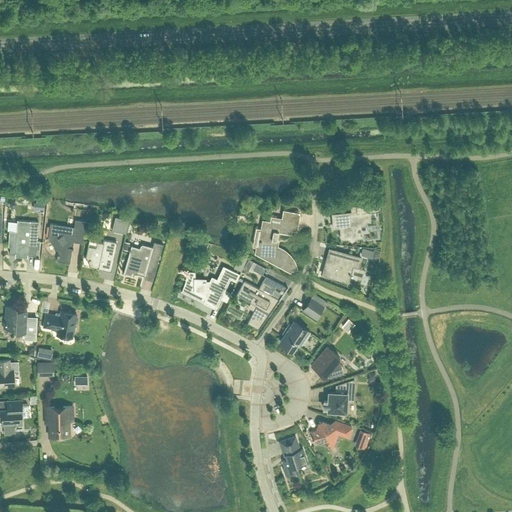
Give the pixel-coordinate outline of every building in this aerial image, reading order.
[(332,214),(333,224),(335,223),(338,227),(340,226),(341,238),(351,240),(360,234),(359,225),(360,224),(364,222),(364,220),(368,220),(368,212),(382,210),(381,202),(355,205),(355,212),(332,214)] [(254,253),(290,272),(289,271),(293,261),(292,260),(291,258),(291,257),(289,255),(287,253),(285,251),(282,249),(279,248),(277,246),(275,246),(276,240),(278,232),(291,234),(292,225),(296,226),(299,212),(282,209),(280,222),(261,219),(260,228),(261,229),(258,246),(255,246),(254,253)] [(111,230),(125,233),(128,219),(115,216),(111,230)] [(29,221),(17,220),(17,219),(16,231),(9,230),(8,246),(10,246),(9,253),(14,254),(14,256),(15,256),(26,256),(26,257),(27,257),(27,254),(35,255),(36,249),(39,249),(39,241),(37,240),(38,221),(30,221),(30,220),(29,220),(29,221)] [(47,238),(58,251),(57,253),(56,254),(57,255),(56,260),(69,262),(71,248),(73,248),(73,247),(70,247),(71,241),(82,243),(85,221),(75,219),(74,227),(57,225),(57,224),(50,223),(47,238)] [(88,266),(110,270),(116,242),(103,239),(103,242),(97,241),(97,239),(89,237),(85,258),(88,259),(88,262),(89,262),(88,266)] [(123,273),(131,276),(133,271),(144,274),(146,269),(155,272),(163,244),(153,241),(152,246),(142,244),(140,245),(139,247),(131,245),(130,248),(129,248),(128,250),(129,251),(123,273)] [(322,274),(347,281),(352,265),(358,267),(360,257),(329,249),(322,274)] [(249,263),(247,268),(257,272),(259,267),(249,263)] [(220,274),(217,279),(211,276),(209,280),(194,280),(194,271),(188,271),(181,290),(180,289),(180,290),(203,302),(204,300),(217,306),(230,279),(231,279),(234,271),(223,265),(219,273),(220,274)] [(258,328),(258,329),(279,299),(278,298),(271,294),(274,288),(262,280),(258,288),(243,280),(233,299),(233,300),(236,295),(256,305),(247,322),(258,328)] [(302,309),(315,318),(324,305),(311,296),(302,309)] [(26,310),(20,309),(20,308),(18,306),(16,306),(5,305),(5,316),(4,316),(3,328),(15,329),(15,332),(25,333),(26,310)] [(59,315),(45,313),(43,326),(57,329),(56,334),(72,337),(73,332),(74,331),(75,327),(74,325),(76,313),(60,310),(59,315)] [(280,343),(292,351),(298,342),(301,345),(310,332),(295,321),(292,325),(288,322),(281,333),(285,335),(280,343)] [(335,327),(329,334),(334,338),(341,331),(335,327)] [(310,365),(323,376),(326,372),(329,375),(343,371),(340,363),(336,360),(339,356),(326,346),(310,365)] [(0,385),(14,385),(13,369),(9,369),(9,359),(0,359),(0,385)] [(336,412),(343,415),(343,411),(345,411),(346,402),(352,400),(354,379),(336,385),(335,392),(328,391),(327,401),(323,400),(323,407),(327,408),(327,410),(336,411),(336,412)] [(21,417),(22,417),(21,399),(6,400),(7,408),(0,408),(0,419),(1,420),(1,425),(3,425),(4,434),(14,433),(13,427),(21,419),(21,417)] [(69,420),(72,420),(72,405),(44,406),(45,423),(48,423),(49,436),(69,435),(69,420)] [(300,418),(305,427),(311,424),(307,414),(300,418)] [(311,437),(312,439),(313,438),(315,444),(321,441),(330,444),(332,438),(333,438),(335,432),(349,437),(351,429),(350,426),(336,421),(334,425),(322,421),(318,422),(315,429),(310,431),(309,431),(312,437),(311,437)] [(285,467),(282,468),(285,475),(297,470),(296,465),(306,462),(302,448),(299,449),(294,436),(279,441),(284,455),(285,454),(286,459),(282,460),(285,467)]
